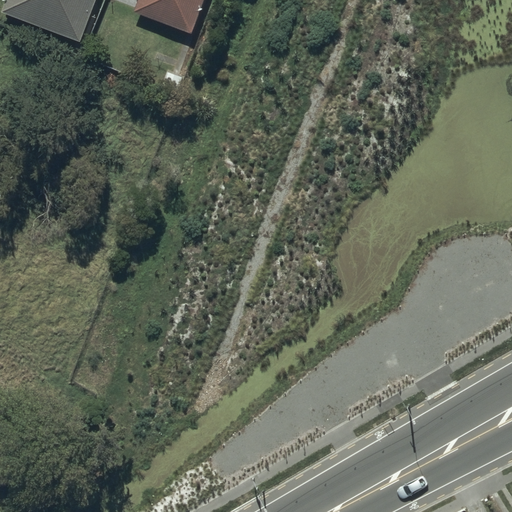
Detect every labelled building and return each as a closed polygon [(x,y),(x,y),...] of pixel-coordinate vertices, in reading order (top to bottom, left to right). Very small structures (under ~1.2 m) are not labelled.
[(10,0),(4,17),(80,46),(98,0),(10,0)] [(142,0),(137,17),(193,37),(207,0),(142,0)] [(295,48),(274,60),(294,97),(315,86),(295,48)] [(396,53),(382,61),(402,99),(416,91),(396,53)] [(511,83),(505,65),(457,81),(509,227),(511,225),(511,83)] [(354,171),(339,179),(363,225),(378,217),(354,171)] [(405,211),(375,228),(409,288),(455,262),(442,240),(471,224),(451,187),(420,204),(413,193),(399,201),(405,211)] [(272,233),(254,243),(273,278),(291,268),(272,233)] [(296,303),(292,305),(326,366),(356,349),(348,336),(390,312),(364,267),(329,287),(322,275),(290,293),(296,303)] [(30,376),(0,360),(0,385),(20,395),(30,376)]
